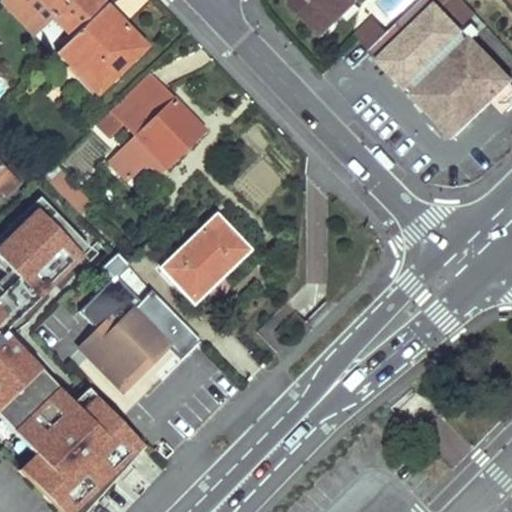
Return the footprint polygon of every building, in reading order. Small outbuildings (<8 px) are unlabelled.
[(145,49),(98,0),(34,0),(72,40),(57,55),(95,96),(145,49)] [(304,20),(332,20),(332,0),(352,0),(295,0),(295,10),(304,20)] [(420,0),(385,35),(370,49),(452,133),(507,79),(476,46),(460,29),(475,13),(462,0),(420,0)] [(476,46),(492,31),(475,13),(460,29),(476,46)] [(332,20),(304,20),(317,33),(332,20)] [(356,34),(370,49),(385,35),(370,20),(356,34)] [(203,131),(149,75),(112,110),(137,137),(142,142),(158,159),(165,167),(203,131)] [(142,142),(137,137),(120,153),(125,158),(142,142)] [(158,159),(142,142),(125,158),(120,153),(109,164),(125,180),(136,169),(149,167),(158,159)] [(0,190),(5,195),(20,181),(0,159),(0,190)] [(165,167),(158,159),(149,167),(157,175),(165,167)] [(72,186),(60,174),(50,183),(62,196),(72,186)] [(79,511),(146,447),(85,385),(73,397),(7,330),(89,249),(37,197),(0,233),(0,263),(9,272),(0,280),(0,417),(37,454),(24,467),(68,511),(79,511)] [(245,250),(214,217),(160,269),(191,302),(245,250)] [(73,345),(122,393),(186,327),(147,289),(139,297),(116,275),(79,313),(92,325),(73,345)]
